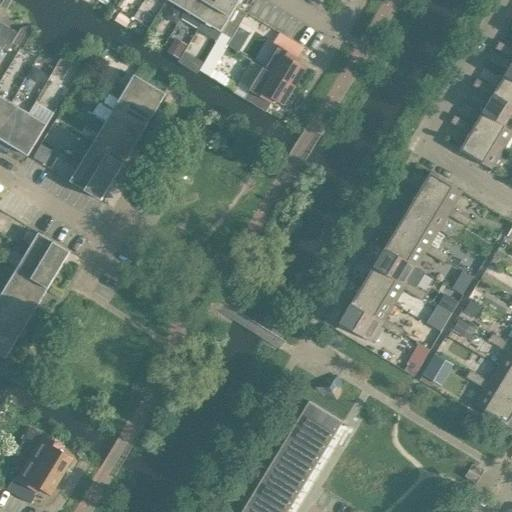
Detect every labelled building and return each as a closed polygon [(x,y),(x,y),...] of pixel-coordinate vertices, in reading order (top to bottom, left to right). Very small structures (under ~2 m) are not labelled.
[(171,0),(186,9),(191,0),(171,0)] [(215,0),(191,0),(186,9),(181,17),(199,28),(204,19),(215,0)] [(222,31),(237,6),(240,0),(215,0),(204,19),(222,31)] [(233,37),(247,12),(237,6),(222,31),(233,37)] [(133,18),(122,11),(117,20),(128,26),(133,18)] [(237,30),(246,35),(255,20),(246,15),(237,30)] [(1,22),(0,23),(0,33),(5,36),(10,27),(1,22)] [(10,27),(5,36),(14,42),(19,33),(10,27)] [(233,37),(223,31),(204,62),(201,69),(200,70),(225,85),(229,77),(213,67),(227,44),(228,44),(233,37)] [(281,32),(274,42),(278,44),(299,57),(305,47),(281,32)] [(5,36),(0,43),(0,45),(8,51),(14,42),(5,36)] [(242,41),(234,36),(229,44),(237,50),(242,41)] [(169,51),(181,58),(189,44),(177,37),(169,51)] [(500,41),(496,48),(506,54),(510,47),(500,41)] [(307,68),(297,62),(300,58),(299,57),(278,44),(264,67),(296,86),(307,68)] [(197,58),(190,68),(198,73),(200,70),(201,69),(204,62),(197,58)] [(44,72),(34,66),(28,76),(34,80),(41,78),(44,72)] [(251,89),(272,103),(275,98),(285,105),(296,86),(264,67),(251,89)] [(167,93),(135,74),(127,87),(114,78),(111,84),(156,112),(167,93)] [(495,93),(511,103),(511,78),(506,74),(497,89),(488,84),(483,91),(493,97),(495,93)] [(478,78),(473,85),(483,91),(488,84),(478,78)] [(113,110),(145,129),(156,112),(111,84),(107,90),(120,98),(113,110)] [(484,111),(511,128),(511,103),(495,93),(493,97),(484,111)] [(0,121),(12,102),(0,94),(0,121)] [(0,137),(10,144),(30,112),(12,102),(0,121),(0,137)] [(113,110),(100,102),(89,119),(135,147),(145,129),(113,110)] [(472,130),(504,149),(511,135),(511,128),(484,111),(475,126),(465,121),(461,128),(470,134),(472,130)] [(29,155),(48,123),(30,112),(10,144),(29,155)] [(456,115),(451,122),(461,128),(465,121),(456,115)] [(86,125),(99,133),(92,145),(124,164),(135,147),(89,119),(86,125)] [(470,134),(461,149),(492,168),(504,149),(472,130),(470,134)] [(85,156),(75,150),(71,156),(114,182),(124,164),(92,145),(85,156)] [(70,181),(102,200),(114,182),(71,156),(67,162),(78,168),(70,181)] [(453,207),(463,191),(431,172),(419,192),(451,211),(449,215),(458,220),(463,213),(453,207)] [(451,211),(419,192),(408,210),(440,229),(449,215),(451,211)] [(440,229),(408,210),(397,229),(429,248),(426,252),(436,257),(440,250),(431,244),(440,229)] [(468,226),(472,219),(463,213),(458,220),(468,226)] [(417,266),(426,252),(429,248),(397,229),(386,247),(417,266)] [(71,251),(39,232),(32,245),(21,238),(18,244),(60,270),(71,251)] [(14,250),(25,256),(18,268),(50,287),(60,270),(18,244),(14,250)] [(427,272),(417,266),(386,247),(375,266),(406,285),(404,288),(414,294),(418,287),(427,272)] [(446,263),(450,256),(440,250),(436,257),(446,263)] [(406,285),(375,266),(364,284),(395,303),(404,288),(406,285)] [(11,279),(0,272),(0,281),(39,305),(50,287),(18,268),(11,279)] [(0,289),(3,291),(0,297),(0,304),(28,322),(39,305),(0,281),(0,289)] [(395,303),(364,284),(352,303),(384,322),(382,325),(391,331),(396,324),(386,318),(395,303)] [(423,300),(428,293),(418,287),(414,294),(423,300)] [(477,288),(471,298),(479,302),(485,292),(477,288)] [(453,313),(459,302),(445,294),(439,304),(453,313)] [(471,299),(464,310),(476,317),(482,306),(471,299)] [(372,341),(382,325),(384,322),(352,303),(341,322),(372,341)] [(0,328),(18,340),(28,322),(0,304),(0,328)] [(460,318),(453,329),(469,339),(476,328),(460,318)] [(401,337),(405,330),(396,324),(391,331),(401,337)] [(0,353),(7,358),(18,340),(0,328),(0,353)] [(493,333),(489,340),(499,346),(503,339),(493,333)] [(499,367),(511,374),(511,349),(510,348),(511,345),(511,343),(503,339),(499,346),(508,352),(499,367)] [(413,353),(407,364),(418,370),(425,360),(413,353)] [(429,364),(423,374),(434,380),(447,359),(436,353),(429,364)] [(488,385),(511,399),(511,374),(499,367),(490,381),(488,385)] [(471,370),(467,377),(476,383),(481,376),(471,370)] [(341,381),(330,375),(320,380),(320,392),(330,399),(341,393),(341,381)] [(486,389),(476,404),(508,423),(511,416),(511,399),(488,385),(490,381),(481,376),(476,383),(486,389)] [(356,398),(347,413),(358,420),(368,405),(356,398)] [(310,400),(242,511),(289,511),(344,421),(310,400)] [(71,458),(61,452),(64,448),(32,428),(18,450),(28,457),(60,476),(71,458)] [(12,443),(8,449),(15,453),(19,447),(12,443)] [(30,503),(39,488),(49,495),(60,476),(28,457),(15,479),(13,478),(7,488),(30,503)] [(477,483),(485,470),(473,463),(466,476),(477,483)]
